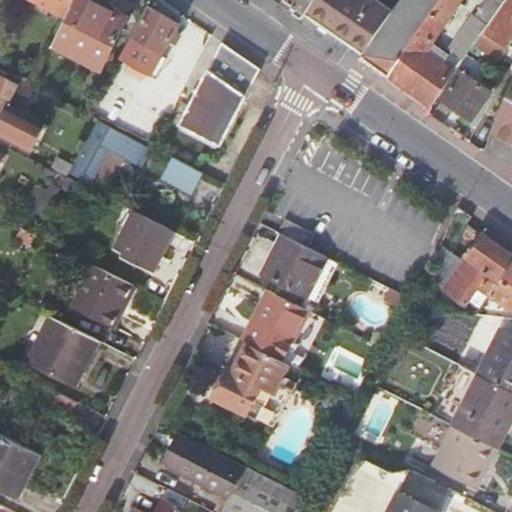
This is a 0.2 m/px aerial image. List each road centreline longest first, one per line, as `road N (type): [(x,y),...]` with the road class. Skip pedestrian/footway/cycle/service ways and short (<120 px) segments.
road 1 (residential): [(312,70),(96,511)]
road 2 (residential): [(312,70),(511,210)]
road 3 (unknown): [(275,145),(419,242)]
road 4 (residential): [(212,0),(312,70)]
